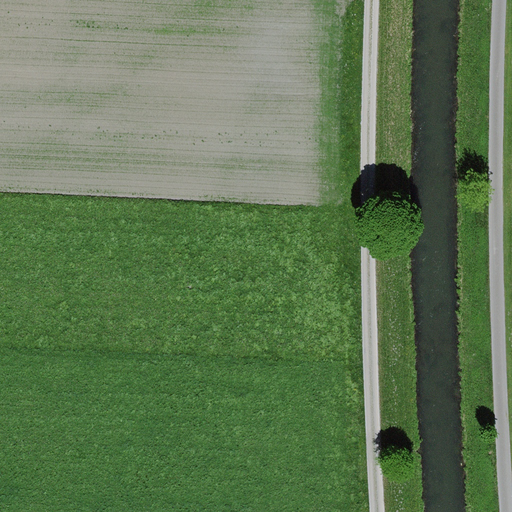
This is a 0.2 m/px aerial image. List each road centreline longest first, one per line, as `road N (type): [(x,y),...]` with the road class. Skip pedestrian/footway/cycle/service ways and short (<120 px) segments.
road 1 (unclassified): [(499,0),(494,143),(507,511)]
road 2 (track): [(387,0),(384,511)]
